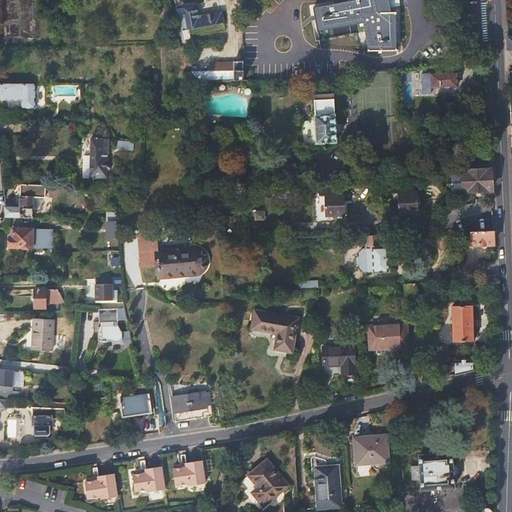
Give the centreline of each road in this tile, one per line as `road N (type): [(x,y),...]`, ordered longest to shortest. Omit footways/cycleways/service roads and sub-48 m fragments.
road 1 (residential): [(0,466),(251,429),(509,375)]
road 2 (secondary): [(507,267),(494,0)]
road 3 (unknown): [(170,441),(131,298)]
road 4 (secondary): [(506,511),(509,375)]
